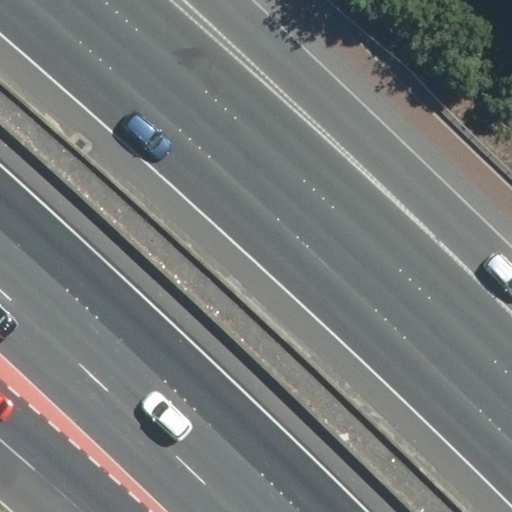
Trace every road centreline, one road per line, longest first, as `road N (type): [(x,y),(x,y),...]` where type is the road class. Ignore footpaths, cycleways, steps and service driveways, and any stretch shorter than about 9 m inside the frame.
road 1 (motorway): [(29,0),(287,223),(511,443)]
road 2 (motorway): [(226,0),(511,280)]
road 3 (motorway): [(301,511),(54,270)]
